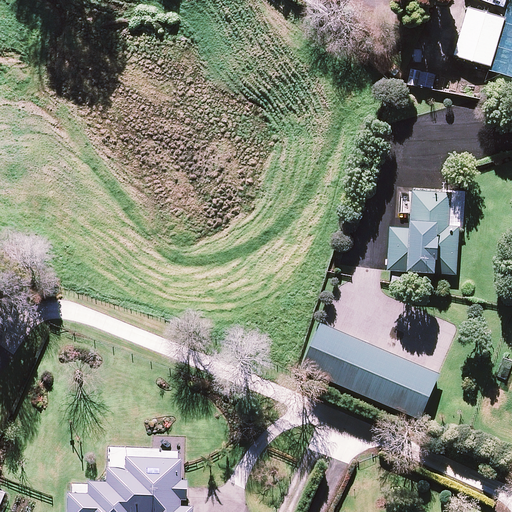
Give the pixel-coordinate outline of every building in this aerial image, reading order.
[(511,12),(510,21),(471,10),(457,56),(492,66),(491,71),(511,76),(511,12)] [(436,76),(411,70),(408,85),(433,90),(436,76)] [(462,194),(413,192),(411,231),(392,230),(390,271),(459,274),(462,194)] [(441,375),(321,323),(301,369),(323,379),(324,377),(422,419),(441,375)] [(181,504),(186,504),(187,483),(182,482),(183,462),(126,460),(125,472),(109,471),(108,486),(88,485),(87,497),(69,497),(68,511),(193,511),(194,510),(186,510),(181,510),(181,504)]
